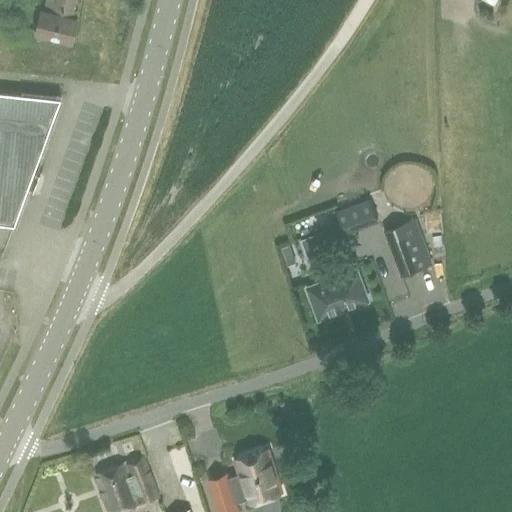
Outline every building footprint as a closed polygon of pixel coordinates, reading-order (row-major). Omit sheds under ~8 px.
[(77,1),(77,0),(54,0),(51,11),(42,9),(36,32),(71,41),(77,18),(71,17),(76,0),(77,1)] [(0,221),(15,223),(28,188),(34,191),(41,173),(34,171),(61,97),(0,90),(0,221)] [(414,217),(384,229),(402,278),(432,267),(414,217)] [(294,262),(288,244),(279,247),(286,265),(294,262)] [(356,268),(307,286),(318,317),(367,299),(356,268)] [(218,511),(235,511),(237,511),(235,502),(246,498),(247,501),(281,491),(268,447),(234,458),(238,472),(227,476),(226,473),(208,478),(218,511)] [(94,474),(108,511),(115,511),(159,497),(143,456),(94,474)]
